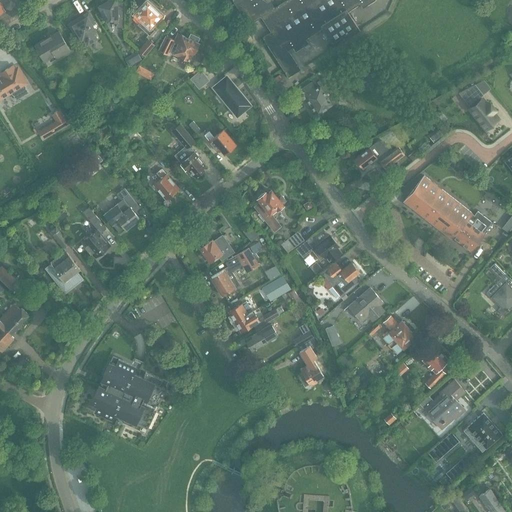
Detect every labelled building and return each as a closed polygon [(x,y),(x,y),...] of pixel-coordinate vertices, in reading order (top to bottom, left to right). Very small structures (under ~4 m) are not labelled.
[(117,2),(116,0),(108,0),(98,6),(108,21),(116,21),(116,27),(124,27),(124,2),(117,2)] [(287,0),(275,8),(263,0),(231,0),(240,13),(244,10),(252,23),(260,17),(270,32),(261,37),(287,78),(299,70),(287,51),(292,48),(295,53),(308,44),(305,40),(321,30),(333,49),(359,32),(347,13),(359,5),(362,10),(375,1),(374,0),(287,0)] [(153,30),(150,27),(161,15),(147,2),(135,14),(142,20),(138,24),(149,34),(153,30)] [(94,23),(88,12),(77,19),(79,22),(70,27),(75,35),(77,33),(81,39),(84,38),(87,44),(96,38),(93,32),(95,31),(91,25),(94,23)] [(54,56),(55,58),(69,50),(58,31),(35,45),(44,61),(54,56)] [(166,36),(159,50),(168,55),(172,46),(176,48),(174,53),(189,60),(192,52),(195,53),(199,44),(197,43),(199,38),(191,34),(189,39),(178,33),(175,41),(166,36)] [(150,39),(140,50),(146,56),(156,45),(150,39)] [(0,98),(6,95),(5,94),(11,90),(13,94),(25,86),(24,84),(27,83),(18,68),(15,70),(13,65),(4,70),(5,72),(1,74),(3,77),(0,78),(0,98)] [(151,80),(154,74),(139,65),(136,72),(151,80)] [(266,69),(261,72),(265,78),(270,75),(266,69)] [(195,82),(206,76),(202,70),(192,77),(195,82)] [(214,87),(232,110),(232,109),(237,116),(243,111),(250,105),(238,91),(237,92),(235,90),(236,89),(227,77),(214,87)] [(333,103),(339,99),(326,80),(324,82),(323,80),(319,82),(320,84),(316,87),(312,81),(298,90),(300,93),(300,96),(301,98),(304,99),(314,114),(313,117),(315,119),(318,119),(321,117),(319,113),(333,103)] [(475,84),(459,93),(471,108),(470,109),(485,129),(498,119),(493,112),(496,110),(490,104),(488,106),(485,101),(483,99),(481,100),(480,98),(483,95),(475,84)] [(56,122),(39,132),(43,139),(67,125),(60,112),(53,117),(56,122)] [(138,129),(130,121),(122,128),(129,136),(138,129)] [(195,133),(200,129),(192,121),(188,124),(195,133)] [(180,124),(172,130),(186,147),(175,155),(181,163),(180,164),(185,171),(187,169),(192,176),(193,175),(195,177),(203,171),(202,169),(206,165),(189,145),(195,141),(180,124)] [(124,134),(120,129),(114,134),(117,139),(124,134)] [(220,148),(224,153),(235,144),(223,129),(214,137),(209,131),(205,135),(218,151),(220,148)] [(355,157),(363,168),(377,157),(379,160),(393,150),(389,144),(387,143),(385,141),(382,141),(379,141),(377,142),(375,143),(369,147),(355,157)] [(398,146),(393,150),(379,160),(385,169),(404,154),(398,146)] [(98,155),(94,151),(86,158),(90,163),(98,155)] [(414,151),(408,156),(412,160),(418,156),(414,151)] [(175,194),(174,193),(179,188),(162,169),(157,173),(161,177),(154,184),(166,199),(167,198),(168,199),(175,194)] [(424,175),(403,201),(440,230),(445,233),(451,238),(453,236),(470,250),(492,222),(477,210),(474,214),(424,175)] [(126,229),(139,219),(131,209),(137,204),(124,188),(117,194),(121,200),(104,214),(112,224),(120,233),(125,229),(126,229)] [(258,215),(264,222),(266,220),(275,232),(281,227),(271,213),(277,208),(278,210),(283,206),(282,205),(286,201),(281,195),(277,198),(272,191),(267,195),(265,193),(258,199),(261,202),(255,207),(260,214),(258,215)] [(34,195),(31,197),(38,206),(42,202),(37,196),(35,197),(34,195)] [(310,201),(304,204),(308,210),(313,206),(310,201)] [(96,258),(110,246),(100,233),(105,229),(89,208),(84,212),(97,229),(83,241),(96,258)] [(509,231),(511,226),(511,214),(503,227),(509,231)] [(56,227),(49,232),(63,250),(64,249),(69,245),(56,227)] [(254,230),(247,236),(251,241),(258,235),(254,230)] [(288,252),(304,240),(298,232),(282,244),(288,252)] [(213,241),(212,240),(208,243),(205,242),(202,244),(201,248),(210,261),(218,256),(222,260),(234,252),(222,235),(213,241)] [(311,237),(296,248),(303,257),(313,250),(320,260),(324,257),(324,258),(326,256),(330,262),(342,253),(337,247),(338,246),(330,236),(317,246),(311,237)] [(82,241),(74,246),(79,254),(87,248),(82,241)] [(258,242),(250,247),(253,253),(262,248),(258,242)] [(249,248),(228,260),(231,265),(240,260),(243,265),(247,272),(259,265),(249,248)] [(50,264),(45,268),(64,292),(68,289),(69,290),(78,283),(77,282),(81,278),(77,273),(80,270),(64,249),(63,250),(66,254),(51,266),(50,264)] [(358,280),(355,276),(359,272),(352,263),(342,271),(335,262),(322,273),(333,286),(329,290),(336,298),(340,295),(358,280)] [(494,264),(490,269),(500,279),(505,274),(494,264)] [(266,269),(271,278),(281,274),(277,265),(266,269)] [(15,280),(0,267),(0,293),(2,294),(5,290),(7,292),(13,286),(11,284),(15,280)] [(224,269),(211,277),(222,295),(235,287),(236,288),(240,285),(236,278),(236,277),(232,272),(231,272),(228,267),(224,269)] [(264,287),(272,300),(288,291),(280,278),(264,287)] [(498,310),(503,315),(511,306),(511,287),(506,282),(501,287),(496,283),(486,293),(500,307),(498,310)] [(362,321),(369,315),(373,320),(385,310),(380,305),(383,302),(371,288),(349,306),(362,321)] [(299,301),(293,290),(288,293),(294,304),(299,301)] [(248,314),(246,310),(250,307),(246,301),(242,304),(229,311),(235,322),(248,314)] [(13,338),(10,335),(28,314),(21,307),(20,309),(14,303),(0,318),(0,350),(1,352),(13,338)] [(262,316),(266,323),(279,315),(279,314),(284,311),(281,306),(275,310),(275,309),(262,316)] [(254,324),(259,321),(253,311),(248,314),(235,322),(241,332),(254,325),(254,324)] [(383,338),(388,344),(388,345),(391,348),(392,348),(397,354),(403,349),(417,337),(402,320),(398,324),(391,315),(383,322),(390,331),(389,332),(383,338)] [(247,346),(249,349),(252,350),(270,340),(272,341),(276,339),(276,336),(278,335),(271,324),(245,339),(248,343),(247,346)] [(327,329),(333,345),(341,342),(334,326),(327,329)] [(310,330),(293,340),(297,347),(314,337),(310,330)] [(318,381),(317,380),(324,376),(314,359),(317,357),(310,346),(300,352),(308,365),(301,369),(306,377),(302,379),(306,386),(310,383),(310,384),(312,383),(313,384),(318,381)] [(436,346),(423,360),(436,372),(426,383),(432,388),(446,373),(441,368),(449,359),(436,346)] [(100,385),(92,402),(98,405),(95,411),(104,415),(112,418),(115,413),(148,428),(156,411),(155,410),(157,405),(158,405),(166,388),(160,385),(163,380),(146,372),(143,377),(133,373),(136,367),(119,359),(116,365),(110,362),(102,380),(104,380),(102,386),(100,385)] [(430,396),(421,404),(439,425),(452,415),(455,419),(465,410),(456,400),(454,398),(463,390),(454,380),(440,392),(442,394),(434,401),(430,396)] [(397,419),(391,412),(384,419),(389,425),(397,419)] [(468,427),(486,448),(502,434),(483,413),(468,427)] [(446,437),(434,448),(441,456),(458,440),(451,432),(446,437)] [(463,459),(453,469),(458,475),(469,465),(463,459)] [(492,473),(488,468),(483,471),(488,477),(492,473)] [(491,511),(507,511),(490,489),(493,487),(488,481),(485,483),(490,489),(480,496),(491,511)] [(304,493),(302,511),(328,511),(330,494),(304,493)]
